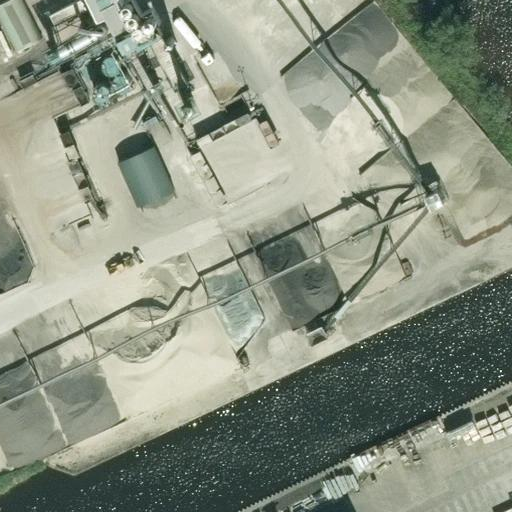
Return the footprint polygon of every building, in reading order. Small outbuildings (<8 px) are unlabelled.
[(0,20),(16,52),(42,37),(23,0),(8,0),(0,4),(0,20)] [(56,23),(88,7),(84,0),(77,0),(68,4),(51,13),(56,23)] [(137,22),(127,0),(90,0),(105,35),(137,22)] [(146,128),(157,146),(168,139),(158,121),(146,128)] [(155,156),(123,169),(141,214),(173,201),(155,156)] [(441,231),(425,179),(325,210),(327,220),(220,253),(226,273),(234,270),(239,285),(267,276),(282,323),(407,285),(394,245),(441,231)]
